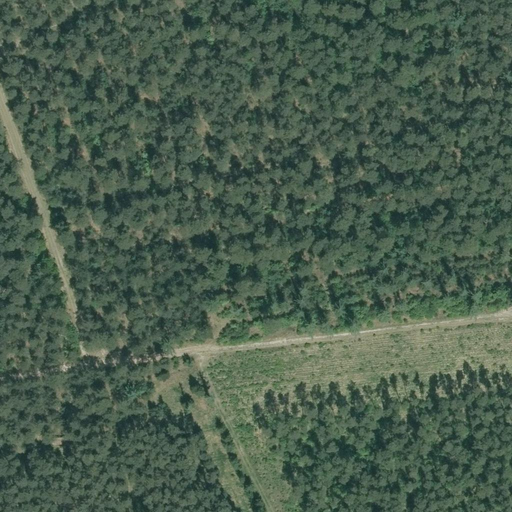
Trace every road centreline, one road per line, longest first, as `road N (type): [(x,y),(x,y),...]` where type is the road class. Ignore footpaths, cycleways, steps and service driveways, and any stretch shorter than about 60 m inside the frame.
road 1 (track): [(0,376),(511,311)]
road 2 (track): [(0,95),(99,363)]
